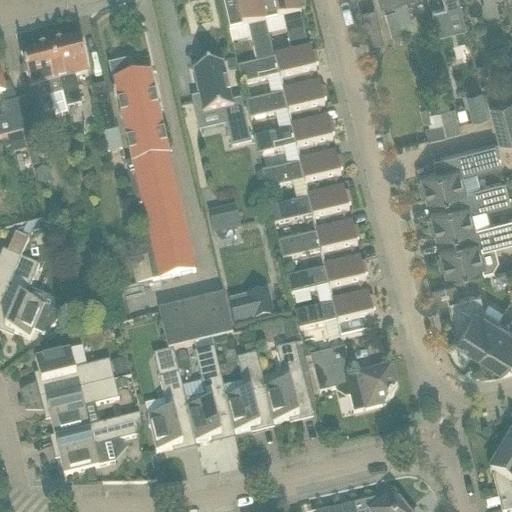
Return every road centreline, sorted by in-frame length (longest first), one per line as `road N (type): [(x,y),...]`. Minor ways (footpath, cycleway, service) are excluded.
road 1 (residential): [(448,401),(428,380),(328,0)]
road 2 (residential): [(23,508),(208,500),(426,453)]
